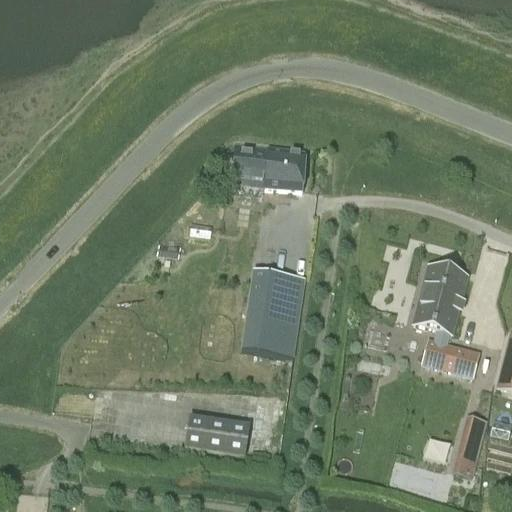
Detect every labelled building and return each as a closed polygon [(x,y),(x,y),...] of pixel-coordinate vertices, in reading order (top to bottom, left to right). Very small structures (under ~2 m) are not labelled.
[(235,148),(233,179),(266,184),(265,193),(302,197),(303,177),(304,157),(268,152),(235,148)] [(465,306),(462,305),(468,281),(426,270),(411,330),(436,337),(433,346),(427,345),(421,370),(473,384),(479,358),(447,350),(449,340),(452,341),(459,316),(462,317),(465,306)] [(253,277),(242,356),(292,363),(304,285),(253,277)] [(511,344),(500,394),(511,396),(511,344)] [(473,482),(489,424),(469,419),(453,476),(473,482)] [(189,421),(184,453),(244,462),(249,430),(189,421)]
